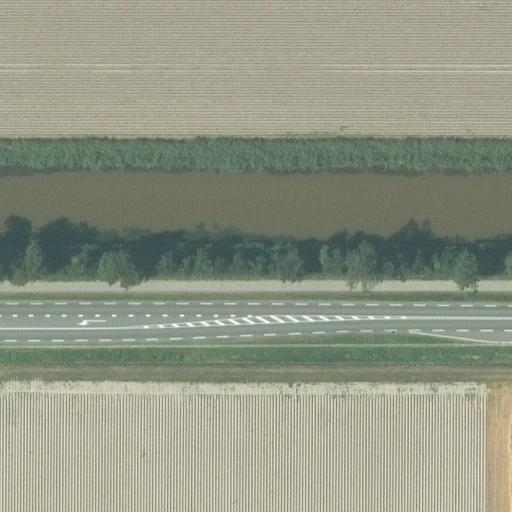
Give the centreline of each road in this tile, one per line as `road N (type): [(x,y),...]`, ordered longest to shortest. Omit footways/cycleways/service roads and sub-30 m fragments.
road 1 (secondary): [(0,335),(430,325),(445,318)]
road 2 (secondary): [(445,318),(0,310)]
